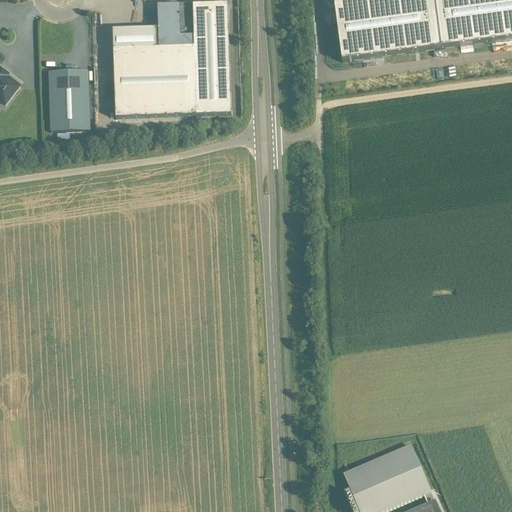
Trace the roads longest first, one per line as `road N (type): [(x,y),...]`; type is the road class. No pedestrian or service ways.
road 1 (track): [(319,148),(336,511)]
road 2 (track): [(0,194),(319,148)]
road 3 (tertiary): [(269,274),(270,155),(258,26)]
road 4 (tertiary): [(258,26),(269,274)]
road 5 (tertiary): [(269,274),(281,511)]
road 6 (track): [(319,148),(320,122),(511,95)]
